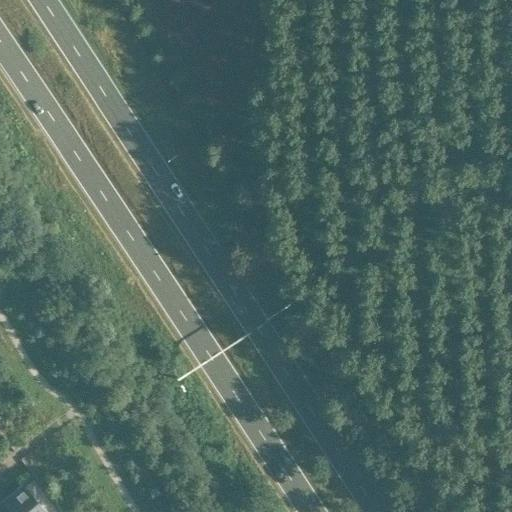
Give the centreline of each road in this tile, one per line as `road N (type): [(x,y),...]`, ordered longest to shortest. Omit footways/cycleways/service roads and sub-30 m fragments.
road 1 (trunk): [(373,511),(42,0)]
road 2 (trunk): [(0,43),(310,511)]
